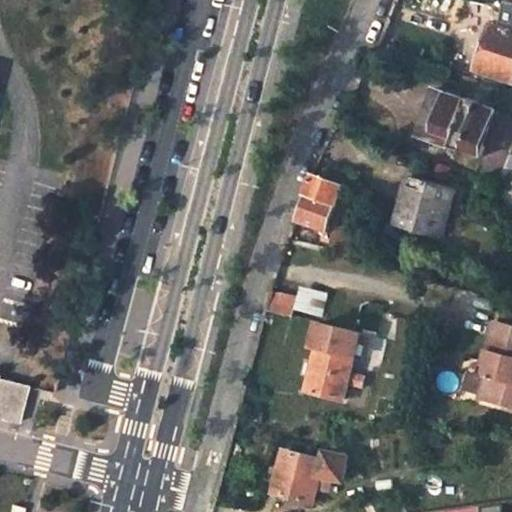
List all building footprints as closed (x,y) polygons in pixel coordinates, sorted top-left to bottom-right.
[(511,32),(492,25),(477,69),(511,81),(511,32)] [(498,88),(485,84),(482,93),(495,97),(498,88)] [(435,87),(418,137),(451,150),(452,148),(455,138),(436,132),(448,93),(449,91),(435,87)] [(483,157),(499,111),(481,104),(481,102),(469,98),(468,100),(448,93),(436,132),(455,138),(452,148),(465,152),(465,150),(483,157)] [(344,185),(313,174),(306,193),(337,204),(344,185)] [(455,189),(410,176),(396,225),(442,237),(455,189)] [(337,204),(306,193),(297,221),(328,232),(337,204)] [(363,238),(334,230),(328,253),(357,260),(363,238)] [(299,296),(294,315),(319,322),(326,294),(318,291),(301,287),(299,296)] [(265,308),(294,315),(299,296),(272,288),(272,289),(265,308)] [(511,325),(499,322),(487,364),(488,364),(493,365),(484,398),(511,405),(511,325)] [(307,390),(344,399),(348,383),(363,388),(366,376),(351,372),(356,357),(362,334),(319,324),(313,346),(318,347),(307,390)] [(0,419),(17,424),(27,386),(18,383),(0,379),(0,419)] [(274,492),(313,503),(317,489),(330,492),(330,491),(333,479),(337,479),(343,481),(347,466),(349,457),(326,451),(324,460),(319,459),(285,450),(274,492)]
